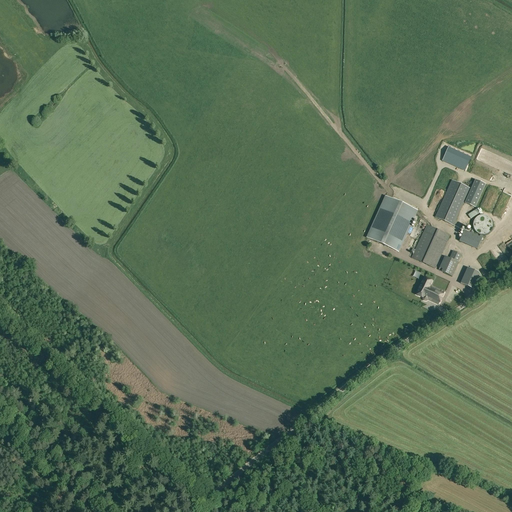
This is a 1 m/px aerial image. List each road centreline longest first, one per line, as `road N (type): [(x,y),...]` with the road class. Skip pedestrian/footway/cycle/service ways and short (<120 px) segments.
road 1 (unclassified): [(201,511),(213,492),(383,356),(511,274)]
road 2 (tertiary): [(92,511),(0,417)]
